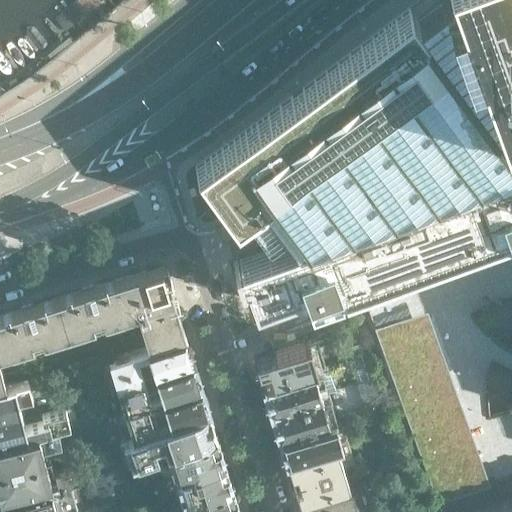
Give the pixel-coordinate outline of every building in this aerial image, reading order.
[(98,0),(66,0),(47,17),(61,33),(98,0)] [(406,6),(193,166),(227,210),(233,218),(262,196),(293,238),(511,159),(511,0),(434,0),(414,16),(406,6)] [(511,159),(293,238),(232,260),(239,279),(245,277),(254,301),(306,282),(308,288),(305,289),(310,301),(339,290),(338,289),(358,282),(445,251),(509,228),(508,227),(511,225),(511,159)] [(184,333),(174,299),(163,266),(146,271),(145,269),(118,278),(128,312),(133,310),(144,345),(184,333)] [(128,312),(118,278),(94,285),(93,283),(80,287),(81,289),(57,297),(67,331),(128,312)] [(67,331),(57,297),(33,304),(32,302),(19,306),(20,308),(0,314),(0,330),(6,350),(67,331)] [(398,393),(407,419),(417,445),(426,472),(437,501),(482,484),(472,455),(463,429),(453,402),(444,376),(434,350),(424,322),(402,330),(378,339),(388,366),(398,393)] [(0,385),(8,383),(0,352),(0,351),(6,350),(0,330),(0,385)] [(192,358),(184,333),(144,345),(109,356),(116,382),(142,374),(137,359),(148,356),(152,371),(192,358)] [(324,364),(316,339),(273,352),(273,351),(270,352),(258,356),(255,357),(263,384),(311,369),(311,368),(324,364)] [(373,378),(364,353),(351,356),(359,382),(373,378)] [(200,384),(192,358),(152,371),(157,385),(146,389),(142,374),(116,382),(124,408),(200,384)] [(319,394),(311,369),(263,384),(265,393),(267,400),(268,400),(271,409),(319,394)] [(381,403),(373,378),(359,382),(356,383),(364,408),(381,403)] [(0,413),(21,408),(18,396),(29,393),(26,379),(8,383),(0,385),(0,413)] [(208,409),(200,384),(124,408),(132,433),(156,425),(208,409)] [(101,405),(96,388),(85,391),(90,409),(101,405)] [(327,420),(319,394),(271,409),(273,418),(275,426),(276,426),(279,435),(327,420)] [(0,439),(54,426),(67,422),(62,408),(39,414),(40,418),(25,422),(21,408),(0,413),(0,439)] [(164,450),(216,434),(208,409),(156,425),(132,433),(118,437),(126,462),(164,450)] [(340,443),(333,418),(327,420),(279,435),(281,443),(283,451),(284,451),(286,459),(335,445),(340,443)] [(0,468),(42,457),(39,444),(57,439),(54,426),(0,439),(0,468)] [(223,460),(216,434),(164,450),(165,451),(172,476),(223,460)] [(341,465),(335,445),(286,459),(293,480),(341,465)] [(68,478),(65,466),(46,471),(42,457),(0,468),(0,495),(47,483),(68,478)] [(231,486),(223,460),(172,476),(180,501),(231,486)] [(348,486),(341,465),(293,480),(299,501),(348,486)] [(55,511),(59,511),(56,498),(51,499),(47,483),(0,495),(0,511),(55,511)] [(342,511),(356,508),(349,485),(348,486),(299,501),(302,511),(342,511)] [(237,511),(239,511),(231,486),(180,501),(182,511),(237,511)] [(511,511),(511,497),(469,511),(511,511)]
